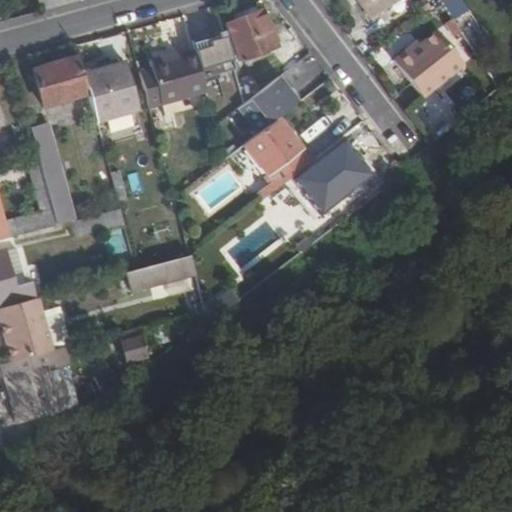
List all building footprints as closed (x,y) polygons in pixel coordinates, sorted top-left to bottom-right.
[(354,0),(362,11),(377,0),(354,0)] [(274,48),(260,12),(224,26),(238,62),(274,48)] [(410,52),(408,49),(393,62),(421,97),(462,66),(436,32),(410,52)] [(167,61),(166,56),(147,62),(150,71),(138,74),(147,108),(207,92),(196,53),(175,59),(167,61)] [(42,107),(88,95),(82,76),(78,59),(33,71),(42,107)] [(124,65),(82,76),(88,95),(95,122),(136,110),(124,65)] [(278,78),(237,110),(256,135),(274,122),(298,103),(278,78)] [(302,157),(274,122),(256,135),(243,146),(264,171),(251,181),(265,199),(311,163),(304,155),(302,157)] [(47,123),(28,129),(38,163),(55,226),(68,223),(73,221),(47,123)] [(458,159),(476,145),(465,131),(447,144),(458,159)] [(369,177),(348,151),(297,191),(318,218),(369,177)] [(41,213),(45,229),(55,226),(38,163),(28,166),(41,213)] [(72,238),(123,224),(119,209),(73,221),(68,223),(72,238)] [(0,241),(45,229),(41,213),(2,224),(0,216),(0,241)] [(16,250),(3,253),(12,287),(25,283),(16,250)] [(0,253),(0,308),(5,307),(32,300),(27,283),(25,283),(12,287),(3,253),(0,253)] [(130,294),(195,277),(189,257),(136,272),(125,275),(130,294)] [(0,308),(0,326),(11,363),(51,352),(35,299),(32,300),(5,307),(0,308)] [(147,313),(151,327),(205,313),(201,299),(147,313)] [(125,364),(144,358),(139,339),(119,344),(125,364)] [(66,366),(62,350),(51,352),(11,363),(0,365),(16,425),(59,414),(48,371),(66,366)]
